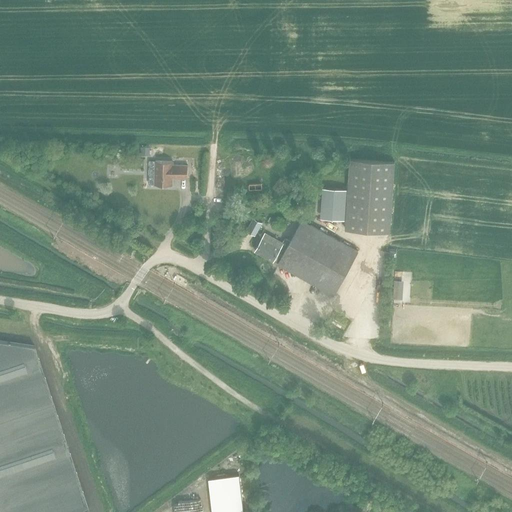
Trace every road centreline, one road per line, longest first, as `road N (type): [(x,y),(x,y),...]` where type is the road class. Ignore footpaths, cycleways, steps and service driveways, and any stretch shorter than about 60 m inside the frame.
road 1 (unclassified): [(134,283),(152,259),(171,255),(328,343),(378,359),(511,363)]
road 2 (track): [(119,306),(218,382),(431,511)]
road 3 (residential): [(0,300),(105,313),(134,283)]
